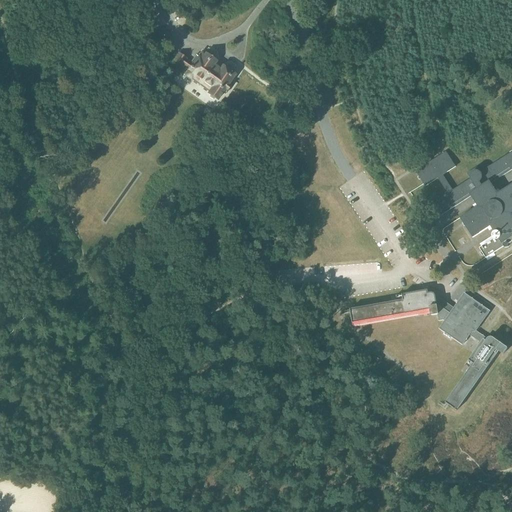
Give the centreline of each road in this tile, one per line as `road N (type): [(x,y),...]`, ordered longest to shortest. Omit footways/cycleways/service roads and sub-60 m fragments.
road 1 (unclassified): [(415,273),(338,155),(288,0)]
road 2 (track): [(0,25),(16,100),(52,187)]
road 3 (unclassified): [(265,0),(235,34),(196,43),(152,0)]
